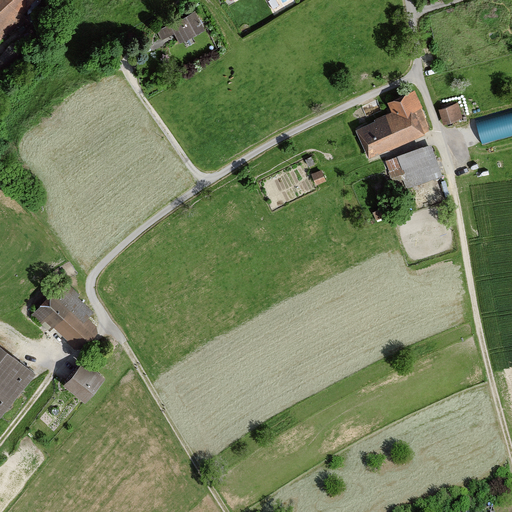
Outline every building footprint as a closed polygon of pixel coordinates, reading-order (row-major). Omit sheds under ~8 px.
[(0,0),(0,37),(24,15),(18,9),(27,0),(0,0)] [(279,5),(276,0),(268,0),(273,8),(279,5)] [(203,29),(194,12),(172,24),(180,41),(203,29)] [(22,50),(15,44),(0,61),(0,86),(24,58),(19,54),(22,50)] [(421,106),(414,92),(393,102),(399,116),(362,132),(370,151),(418,129),(429,130),(421,106)] [(458,119),(454,105),(442,108),(447,122),(458,119)] [(482,141),(511,133),(511,107),(476,117),(482,141)] [(437,168),(430,147),(422,150),(422,148),(386,160),(391,176),(399,173),(405,191),(410,189),(406,179),(437,168)] [(325,178),(322,171),(314,175),(316,182),(325,178)] [(418,274),(455,265),(453,259),(416,268),(418,274)] [(77,293),(63,281),(54,291),(55,292),(41,307),(39,306),(33,313),(43,323),(49,316),(71,336),(67,340),(75,346),(78,343),(81,345),(95,330),(78,314),(86,305),(78,299),(71,307),(67,303),(77,293)] [(35,372),(0,344),(0,414),(20,389),(16,386),(30,369),(34,373),(35,372)] [(88,371),(82,366),(67,383),(85,398),(102,378),(90,368),(88,371)]
